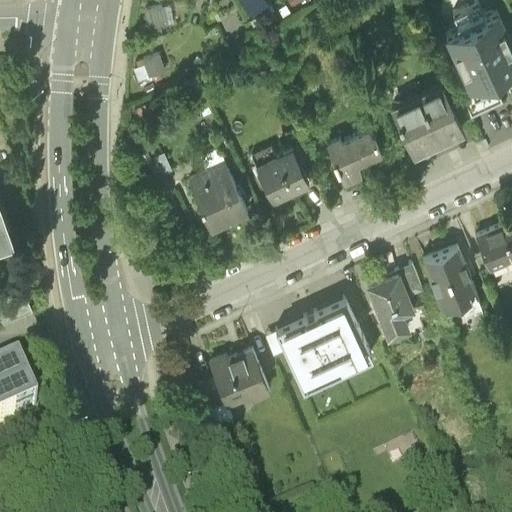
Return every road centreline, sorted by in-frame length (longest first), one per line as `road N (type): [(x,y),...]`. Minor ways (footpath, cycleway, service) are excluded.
road 1 (residential): [(511,157),(118,334)]
road 2 (secondary): [(68,18),(58,173),(80,344)]
road 3 (secondary): [(118,334),(98,178),(106,23)]
road 4 (secondary): [(176,511),(118,334)]
road 5 (secondary): [(80,344),(139,511)]
